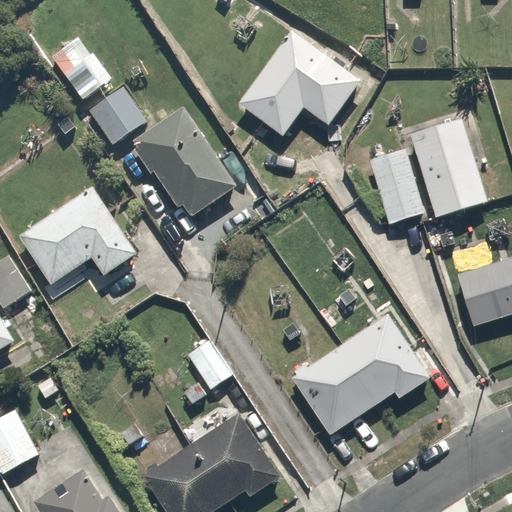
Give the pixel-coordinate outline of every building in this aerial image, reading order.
[(246,112),(291,141),(312,108),(335,123),(366,74),(297,31),(246,112)] [(153,125),(123,86),(90,112),(120,150),(153,125)] [(239,193),(184,111),(132,146),(187,229),(239,193)] [(465,123),(413,140),(440,219),(492,202),(465,123)] [(410,149),(372,160),(391,229),(429,218),(410,149)] [(21,239),(52,293),(102,263),(111,277),(140,260),(100,192),(21,239)] [(481,333),(511,323),(511,265),(465,280),(481,333)] [(0,352),(20,341),(0,306),(0,352)] [(433,369),(394,315),(299,383),(337,437),(433,369)] [(218,337),(190,351),(211,391),(239,377),(218,337)] [(245,414),(145,477),(167,511),(228,511),(284,476),(245,414)] [(16,416),(0,423),(0,465),(6,478),(39,461),(16,416)] [(118,511),(91,470),(37,505),(41,511),(118,511)]
